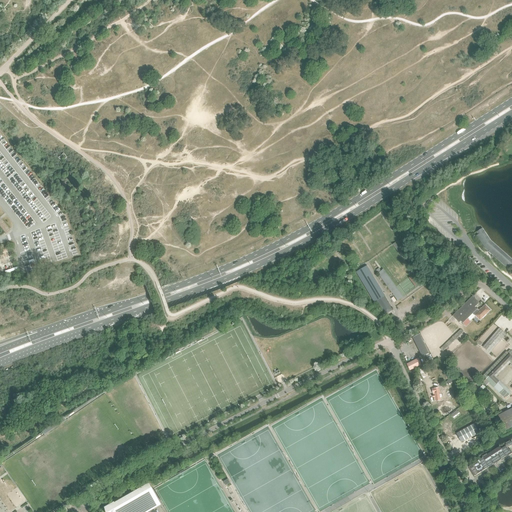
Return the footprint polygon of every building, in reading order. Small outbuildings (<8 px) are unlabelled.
[(63,153),(58,158),(62,162),(64,160),(65,160),(67,159),(66,158),(63,153)] [(0,217),(0,226),(5,233),(9,230),(0,217)] [(511,261),(490,243),(482,229),(476,233),(478,236),(475,237),(483,248),(507,270),(511,264),(511,261)] [(377,301),(384,297),(385,296),(367,266),(356,272),(374,303),(377,301)] [(398,301),(403,297),(383,270),(381,271),(378,273),(398,301)] [(475,307),(479,303),(472,296),(453,316),(459,323),(461,321),(465,325),(472,318),(470,316),(473,313),(475,315),(480,320),(490,310),(485,305),(482,309),(481,308),(478,311),(475,307)] [(385,314),(392,310),(384,297),(377,301),(385,314)] [(451,344),(467,329),(464,326),(439,349),(444,355),(448,353),(450,356),(456,350),(451,344)] [(490,353),(507,334),(499,328),(482,347),(490,353)] [(429,353),(424,344),(420,334),(413,338),(422,357),(429,353)] [(511,351),(510,350),(508,352),(507,351),(482,376),(486,379),(484,381),(488,385),(489,384),(493,388),(494,388),(505,399),(511,392),(500,381),(495,376),(510,361),(511,362),(509,366),(511,368),(511,351)] [(406,365),(410,371),(421,365),(418,359),(406,365)] [(455,395),(462,391),(452,377),(446,381),(455,395)] [(483,390),(485,387),(482,385),(481,387),(480,386),(475,392),(481,398),(484,394),(483,393),(484,392),(483,390)] [(441,390),(444,390),(443,388),(441,388),(439,389),(438,388),(433,389),(434,401),(440,400),(441,402),(443,402),(447,401),(447,398),(442,398),(441,390)] [(511,427),(511,408),(498,415),(506,430),(511,427)] [(461,443),(479,433),(474,423),(456,433),(461,443)] [(507,447),(511,444),(511,441),(505,445),(506,446),(501,449),(500,446),(487,454),(482,457),(483,458),(468,467),(474,476),(489,467),(493,464),(494,465),(501,460),(501,459),(506,456),(508,455),(509,456),(511,453),(511,451),(510,449),(509,450),(507,447)] [(155,511),(154,511),(153,509),(151,510),(150,508),(155,505),(147,491),(150,489),(147,484),(107,506),(110,511),(155,511)]
